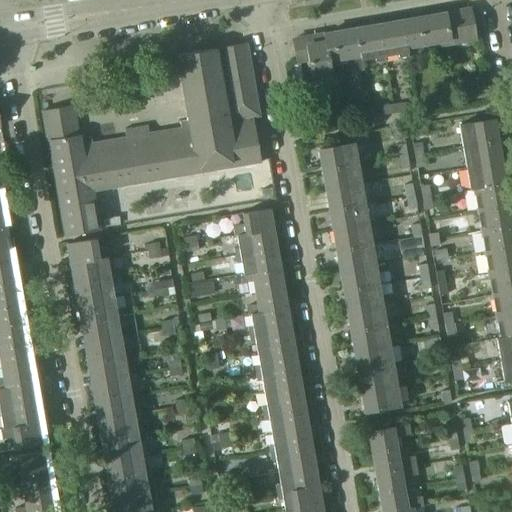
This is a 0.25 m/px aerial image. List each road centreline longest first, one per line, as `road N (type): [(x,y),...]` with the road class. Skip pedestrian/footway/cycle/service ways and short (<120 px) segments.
road 1 (residential): [(349,511),(258,0)]
road 2 (residential): [(7,30),(94,511)]
road 3 (tertiary): [(7,30),(191,0)]
